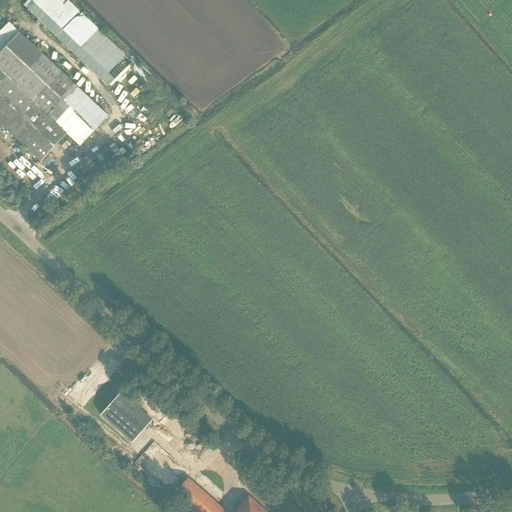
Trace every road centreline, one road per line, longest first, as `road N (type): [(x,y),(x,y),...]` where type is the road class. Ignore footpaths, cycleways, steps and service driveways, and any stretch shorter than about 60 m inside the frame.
road 1 (tertiary): [(356,494),(248,446),(112,328),(0,214)]
road 2 (tertiary): [(356,494),(414,501),(511,489)]
